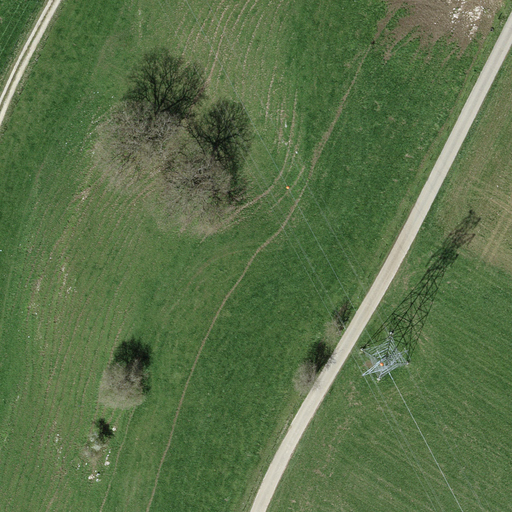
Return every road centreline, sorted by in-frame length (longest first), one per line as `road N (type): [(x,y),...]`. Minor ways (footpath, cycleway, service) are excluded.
road 1 (unclassified): [(511,28),(431,189),(306,403),(262,511)]
road 2 (track): [(0,137),(55,0)]
